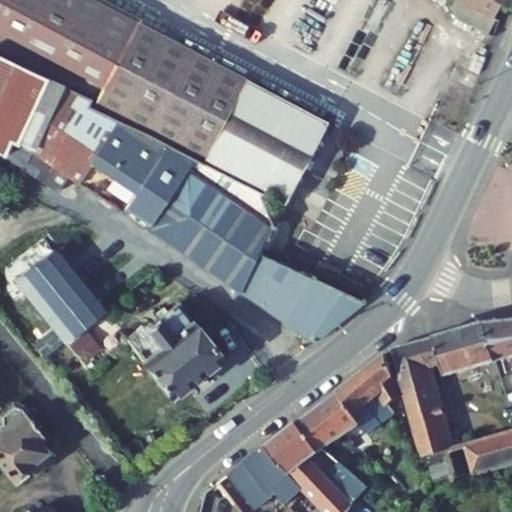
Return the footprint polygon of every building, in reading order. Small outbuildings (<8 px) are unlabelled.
[(105,0),(0,0),(0,55),(46,78),(90,98),(87,104),(151,135),(193,157),(257,190),(271,222),(327,122),(138,22),(140,18),(105,0)] [(460,0),(495,18),(503,2),(499,0),(460,0)] [(16,143),(46,78),(0,55),(0,152),(4,155),(23,169),(57,191),(68,175),(31,151),(16,143)] [(146,228),(193,157),(151,135),(87,104),(90,98),(46,78),(16,143),(31,151),(68,175),(146,228)] [(193,157),(146,228),(314,340),(362,301),(363,300),(279,261),(258,251),(271,222),(257,190),(193,157)] [(55,248),(14,280),(63,342),(105,310),(55,248)] [(126,337),(173,397),(221,360),(178,305),(153,325),(150,322),(146,325),(142,325),(126,337)] [(511,320),(484,323),(495,360),(510,354),(511,358),(511,320)] [(484,323),(433,338),(440,362),(444,376),(495,360),(484,323)] [(67,344),(84,363),(102,346),(84,328),(67,344)] [(433,338),(418,342),(426,367),(450,450),(457,448),(433,365),(440,362),(433,338)] [(418,342),(392,350),(426,456),(450,450),(426,367),(418,342)] [(401,397),(386,355),(360,375),(385,408),(392,416),(397,412),(392,403),(401,397)] [(360,375),(296,423),(319,453),(325,449),(359,426),(366,435),(382,423),(392,416),(385,408),(360,375)] [(3,422),(0,423),(0,465),(12,482),(30,468),(29,466),(36,461),(35,459),(45,451),(38,442),(31,433),(37,429),(20,408),(15,406),(2,415),(3,422)] [(296,423),(266,447),(291,476),(319,453),(296,423)] [(37,429),(31,433),(38,442),(43,437),(37,429)] [(511,431),(465,445),(473,474),(511,463),(511,431)] [(291,476),(266,447),(218,484),(235,505),(246,497),(255,509),(276,492),(285,503),(291,498),(302,510),(304,508),(307,511),(315,511),(319,508),(291,476)] [(291,476),(319,508),(323,511),(347,511),(371,487),(325,449),(319,453),(291,476)] [(30,468),(36,475),(53,462),(45,451),(35,459),(36,461),(29,466),(30,468)]
